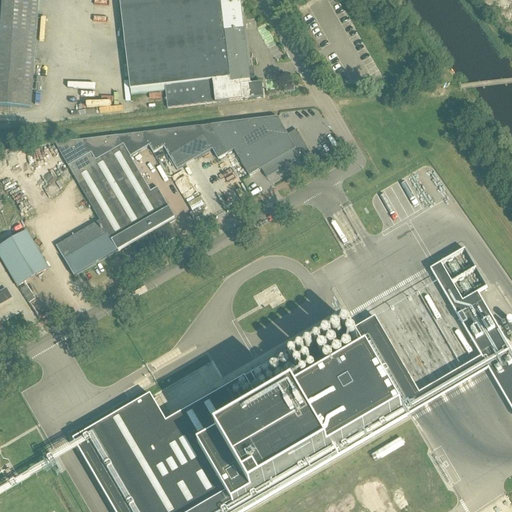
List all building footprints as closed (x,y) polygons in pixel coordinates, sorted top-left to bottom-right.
[(212,0),(182,4),(181,0),(126,0),(120,1),(131,96),(166,91),(168,109),(243,100),(243,101),(263,98),(262,85),(251,86),(241,3),(222,6),(221,0),(212,0)] [(278,118),(142,135),(149,148),(153,155),(164,149),(177,171),(212,151),(218,161),(234,151),(249,177),(261,170),(266,179),(310,154),(296,131),(288,136),(278,118)] [(142,135),(55,145),(100,222),(100,221),(118,253),(119,252),(118,252),(124,249),(129,258),(130,258),(128,255),(134,252),(135,254),(139,261),(154,252),(178,238),(169,223),(175,220),(176,219),(158,189),(151,193),(131,158),(149,148),(142,135)] [(100,221),(56,247),(74,278),(118,253),(100,221)] [(0,258),(17,288),(48,270),(26,232),(0,246),(0,258)] [(474,261),(449,274),(460,294),(475,286),(478,292),(488,287),(474,261)] [(441,265),(430,271),(511,411),(511,353),(478,294),(463,303),(452,284),(441,265)] [(0,327),(1,327),(0,324),(0,305),(11,299),(6,289),(0,292),(0,327)] [(327,318),(331,327),(340,323),(339,321),(348,317),(335,290),(326,293),(336,314),(327,318)] [(326,296),(318,298),(324,316),(332,313),(326,296)] [(298,311),(311,338),(329,329),(315,301),(306,305),(307,307),(298,311)] [(302,338),(308,335),(296,313),(290,316),(302,338)] [(151,397),(73,442),(113,511),(226,511),(403,410),(349,319),(167,424),(151,397)] [(274,326),(285,345),(291,342),(280,323),(274,326)] [(0,486),(8,482),(5,477),(0,480),(0,486)]
